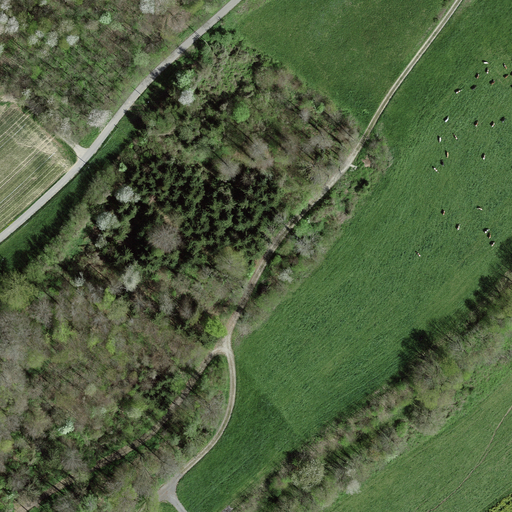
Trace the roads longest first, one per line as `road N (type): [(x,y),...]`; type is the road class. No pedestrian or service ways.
road 1 (track): [(23,511),(224,349),(460,0)]
road 2 (residential): [(0,239),(72,175),(143,86),(241,0)]
road 3 (track): [(224,349),(232,387),(222,426),(140,511)]
